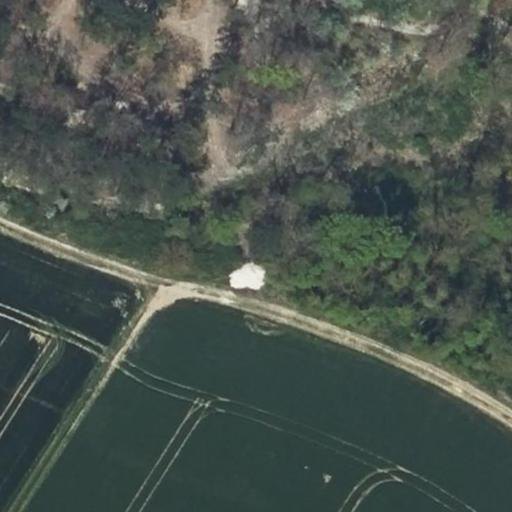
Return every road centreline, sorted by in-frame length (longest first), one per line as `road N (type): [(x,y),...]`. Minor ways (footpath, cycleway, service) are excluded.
road 1 (track): [(511,422),(459,376),(257,305),(177,291),(156,300),(136,324),(15,511)]
road 2 (track): [(177,291),(0,217)]
